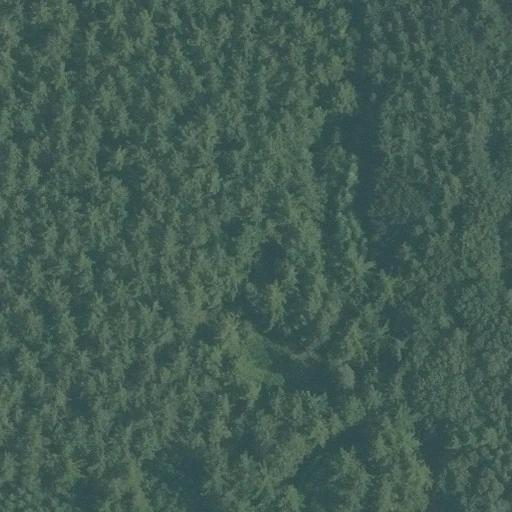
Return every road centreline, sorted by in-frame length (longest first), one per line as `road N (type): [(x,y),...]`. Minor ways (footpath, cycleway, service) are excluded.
road 1 (track): [(451,511),(437,492),(404,361),(346,0)]
road 2 (track): [(431,511),(511,179)]
